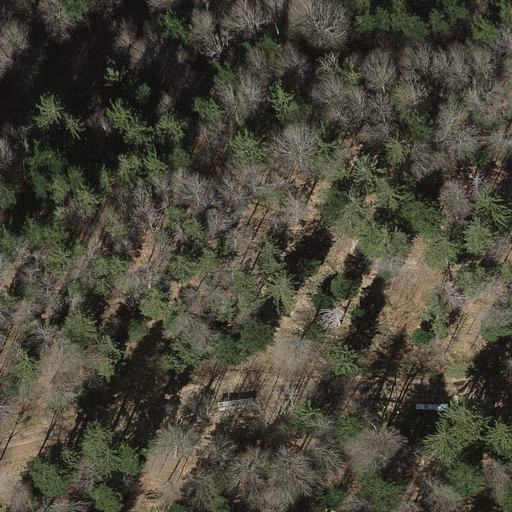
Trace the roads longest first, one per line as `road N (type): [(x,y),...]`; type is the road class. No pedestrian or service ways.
road 1 (track): [(0,443),(223,397),(511,399)]
road 2 (track): [(169,0),(107,65),(37,117),(0,133)]
